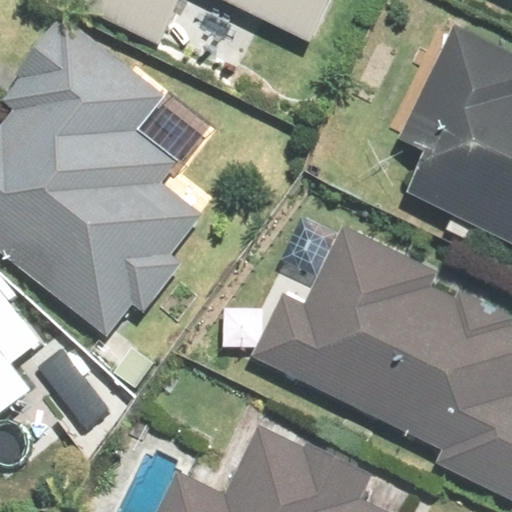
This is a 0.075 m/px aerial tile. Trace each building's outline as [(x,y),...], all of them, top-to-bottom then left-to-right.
[(151,51),(177,0),(207,0),(304,50),(329,0),(87,0),(79,16),(151,51)] [(511,51),(452,23),(398,136),(425,148),(404,191),(511,242),(511,51)] [(0,258),(102,340),(128,307),(137,314),(177,265),(163,253),(210,194),(184,173),(217,132),(168,93),(158,104),(57,24),(13,79),(17,84),(2,104),(12,113),(0,127),(0,258)] [(279,299),(247,361),(436,456),(430,468),(511,508),(511,333),(511,334),(511,332),(511,324),(433,285),(436,279),(344,232),(305,312),(279,299)] [(0,416),(29,393),(0,357),(0,416)] [(370,511),(359,507),(370,482),(260,428),(224,504),(171,478),(153,511),(370,511)]
